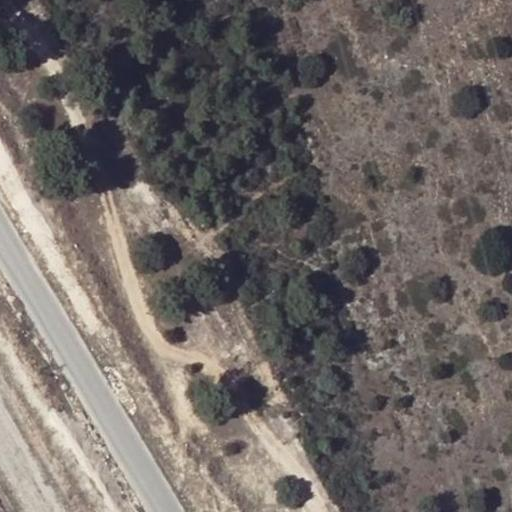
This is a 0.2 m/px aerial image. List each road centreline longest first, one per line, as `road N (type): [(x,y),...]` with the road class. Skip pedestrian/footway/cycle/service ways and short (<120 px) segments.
road 1 (track): [(306,511),(280,450),(206,362),(149,331),(63,93),(3,0)]
road 2 (unclassified): [(165,511),(0,238)]
